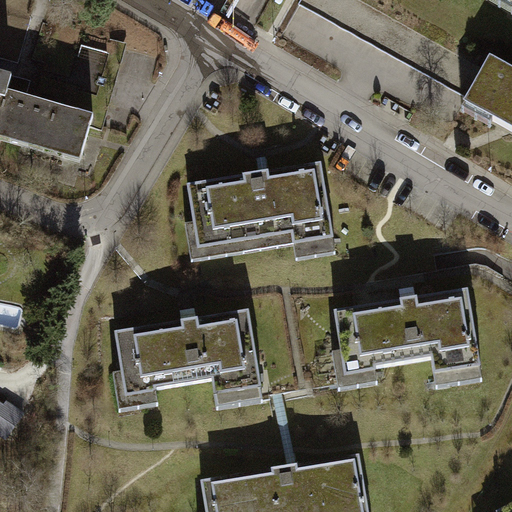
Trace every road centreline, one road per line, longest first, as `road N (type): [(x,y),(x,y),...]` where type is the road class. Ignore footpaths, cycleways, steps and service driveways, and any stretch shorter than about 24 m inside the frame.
road 1 (residential): [(213,39),(511,210)]
road 2 (residential): [(213,39),(100,224),(77,225),(0,192)]
road 3 (track): [(55,511),(61,415),(100,224)]
